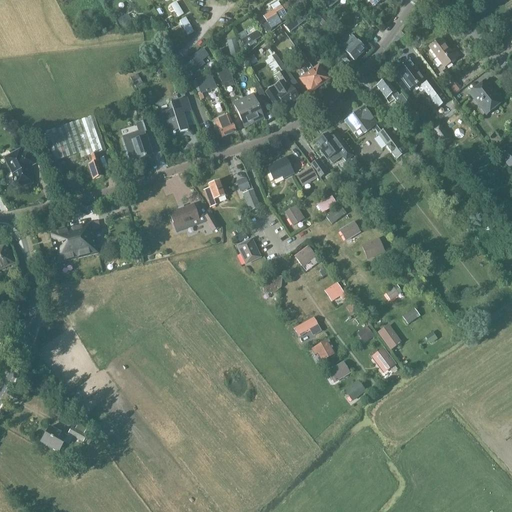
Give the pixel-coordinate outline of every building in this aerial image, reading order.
[(306,0),(290,0),(288,2),(294,11),(308,1),(306,0)] [(321,0),(329,8),(338,0),(321,0)] [(270,7),(273,12),(281,7),(278,2),(270,7)] [(311,17),(323,29),(330,22),(310,2),(304,8),(312,16),(311,17)] [(176,3),(170,6),(178,18),(183,15),(176,3)] [(280,23),(288,19),(281,7),(273,12),(263,18),(267,24),(262,27),(266,34),(272,31),(271,29),(281,24),(280,23)] [(303,12),(284,27),(289,34),(308,19),(303,12)] [(127,16),(117,22),(121,29),(131,23),(127,16)] [(185,18),(179,22),(188,37),(194,33),(185,18)] [(499,27),(494,31),(501,39),(505,35),(499,27)] [(371,30),(365,36),(368,39),(374,33),(371,30)] [(244,32),(238,36),(244,47),(261,38),(257,31),(247,37),(244,32)] [(269,36),(264,40),(269,47),(270,47),(272,45),(273,44),(274,43),(271,39),(269,36)] [(351,36),(340,47),(354,62),(365,51),(351,36)] [(429,48),(444,68),(459,57),(455,50),(451,53),(441,39),(429,48)] [(226,42),(231,60),(241,57),(236,40),(226,42)] [(295,49),(293,50),(289,53),(293,59),(293,58),(305,75),(299,79),(310,94),(313,91),(319,87),(328,81),(329,80),(319,65),(313,70),(306,60),(297,48),(295,49)] [(208,57),(203,50),(190,59),(198,69),(205,64),(203,62),(208,57)] [(420,85),(431,100),(441,93),(431,80),(425,84),(418,75),(419,74),(414,67),(413,68),(409,62),(408,63),(401,68),(396,72),(410,91),(420,84),(420,85)] [(217,73),(222,85),(223,85),(231,82),(233,81),(227,68),(217,73)] [(281,72),(282,73),(291,88),(294,86),(297,84),(285,69),(281,72)] [(439,76),(446,87),(453,81),(446,71),(439,76)] [(291,88),(282,73),(278,76),(276,77),(280,83),(273,88),(274,89),(266,94),(274,106),(280,102),(284,108),(298,99),(291,88)] [(129,79),(136,90),(143,86),(136,75),(129,79)] [(196,81),(200,92),(201,95),(217,89),(211,76),(196,81)] [(386,80),(377,87),(386,100),(391,96),(394,100),(396,103),(394,104),(401,114),(410,107),(404,98),(401,95),(399,96),(386,80)] [(456,80),(453,81),(446,87),(453,96),(462,89),(461,87),(456,80)] [(468,95),(485,116),(502,103),(489,87),(485,81),(468,95)] [(231,82),(223,85),(225,90),(233,86),(231,82)] [(257,85),(253,87),(259,97),(263,95),(257,85)] [(441,93),(431,100),(437,108),(447,101),(441,93)] [(234,105),(244,128),(254,123),(263,119),(262,117),(253,96),(243,101),(234,105)] [(160,114),(163,123),(168,137),(187,131),(186,128),(182,115),(190,112),(186,99),(170,104),(172,110),(160,114)] [(415,114),(410,107),(401,114),(406,120),(411,117),(412,119),(415,116),(417,115),(415,114)] [(350,130),(353,135),(355,137),(357,138),(359,137),(370,129),(371,130),(373,132),(375,131),(378,135),(381,133),(376,126),(377,125),(364,108),(345,123),(350,130)] [(182,115),(186,128),(194,125),(190,112),(182,115)] [(228,116),(215,122),(222,138),(235,133),(228,116)] [(412,119),(411,119),(416,126),(420,123),(415,116),(412,119)] [(93,117),(45,133),(54,162),(57,161),(73,156),(79,154),(80,159),(90,156),(96,154),(101,153),(105,151),(93,117)] [(139,123),(138,123),(142,134),(144,134),(147,133),(150,132),(147,121),(146,121),(139,123)] [(138,133),(122,138),(130,161),(138,159),(138,160),(150,157),(151,156),(145,138),(144,134),(142,134),(138,123),(135,124),(138,133)] [(398,131),(392,123),(389,126),(395,133),(398,131)] [(432,131),(436,137),(443,131),(439,126),(432,131)] [(396,160),(399,158),(403,164),(410,159),(406,153),(387,128),(381,133),(378,135),(379,137),(386,147),(396,160)] [(443,131),(436,137),(444,148),(451,142),(443,131)] [(345,163),(353,157),(336,134),(333,137),(329,132),(314,143),(323,155),(322,155),(326,161),(328,160),(332,165),(341,158),(345,163)] [(33,140),(41,159),(47,156),(39,137),(33,140)] [(386,147),(379,137),(374,141),(381,151),(386,147)] [(493,149),(495,153),(507,143),(504,140),(493,149)] [(500,157),(510,170),(511,168),(511,151),(510,149),(500,157)] [(31,166),(34,164),(27,152),(21,155),(19,151),(4,159),(13,174),(15,187),(32,183),(28,168),(31,166)] [(92,164),(88,166),(93,180),(103,177),(98,162),(99,162),(96,154),(90,156),(92,164)] [(267,168),(274,182),(281,178),(283,181),(284,180),(293,176),(285,159),(267,168)] [(310,165),(324,185),(326,188),(333,183),(318,161),(310,165)] [(296,177),(302,188),(318,179),(311,168),(296,177)] [(245,179),(237,182),(241,192),(249,189),(245,179)] [(372,183),(369,179),(364,183),(364,190),(361,192),(365,198),(372,193),(372,183)] [(211,192),(203,196),(211,210),(219,206),(219,207),(232,200),(222,181),(209,187),(211,192)] [(244,199),(249,212),(259,208),(253,191),(251,192),(242,195),(244,199)] [(367,200),(372,208),(380,203),(375,195),(367,200)] [(316,205),(322,214),(336,206),(331,197),(316,205)] [(178,211),(169,214),(176,233),(206,222),(203,218),(204,218),(203,215),(197,218),(193,205),(178,211)] [(284,214),(292,227),(304,220),(296,206),(284,214)] [(326,218),(331,226),(346,215),(339,206),(327,215),(328,217),(326,218)] [(206,222),(212,233),(219,229),(210,214),(207,216),(204,218),(203,218),(206,222)] [(51,241),(57,265),(98,255),(93,231),(100,230),(98,222),(69,229),(68,229),(50,234),(51,241)] [(338,231),(345,242),(360,233),(353,222),(338,231)] [(243,233),(236,237),(239,242),(246,238),(243,233)] [(106,241),(108,249),(118,247),(119,246),(118,239),(106,241)] [(236,247),(245,267),(261,259),(256,247),(255,246),(254,244),(252,239),(236,247)] [(361,247),(367,261),(384,253),(378,239),(361,247)] [(0,270),(14,264),(5,245),(0,247),(0,270)] [(325,260),(332,256),(325,246),(317,252),(323,261),(325,260)] [(118,247),(108,249),(109,255),(119,253),(118,247)] [(308,249),(308,248),(307,247),(294,256),(301,266),(314,258),(311,253),(314,252),(311,247),(308,249)] [(323,270),(319,273),(322,278),(327,275),(323,270)] [(264,283),(263,293),(274,294),(280,288),(281,278),(271,277),(264,283)] [(341,300),(346,298),(336,284),(324,292),(331,303),(339,297),(341,300)] [(398,296),(402,293),(397,286),(394,289),(393,288),(385,294),(390,302),(399,296),(398,296)] [(351,300),(357,309),(363,304),(357,295),(351,300)] [(345,308),(350,315),(355,312),(355,311),(356,310),(354,306),(352,307),(350,305),(345,308)] [(402,318),(408,326),(419,317),(413,309),(402,318)] [(313,319),(294,329),(298,337),(309,331),(312,336),(320,332),(313,319)] [(377,334),(390,352),(402,344),(389,325),(377,334)] [(356,334),(364,344),(374,337),(366,327),(356,334)] [(432,333),(425,338),(430,345),(437,340),(432,333)] [(317,355),(322,362),(334,355),(327,341),(311,350),(314,356),(317,355)] [(382,349),(371,358),(383,374),(395,365),(382,349)] [(328,371),(335,383),(350,373),(343,362),(328,371)] [(343,392),(352,402),(366,392),(357,381),(343,392)] [(70,391),(65,395),(68,400),(74,396),(70,391)] [(80,405),(75,409),(78,414),(84,410),(80,405)] [(73,437),(78,440),(83,443),(86,438),(87,437),(83,435),(86,430),(78,425),(75,430),(72,428),(71,429),(70,431),(68,435),(73,437)] [(41,443),(59,454),(65,443),(67,438),(67,437),(55,431),(49,428),(41,443)] [(73,437),(68,435),(67,437),(67,438),(65,443),(68,445),(73,437)]
